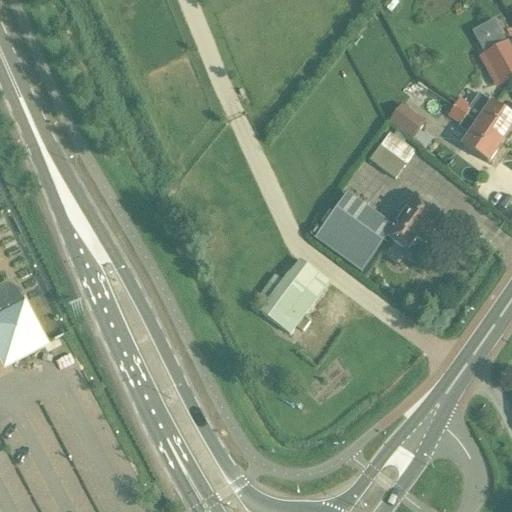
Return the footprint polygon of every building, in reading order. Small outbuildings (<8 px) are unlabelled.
[(491,73),(497,69),(503,80),(511,75),(511,61),(506,51),(485,62),(491,73)] [(459,102),(454,109),(493,137),(504,144),(511,133),(511,118),(480,97),(471,110),(459,102)] [(403,107),(390,124),(414,142),(427,125),(403,107)] [(468,137),(460,149),(488,167),(504,144),(493,137),(454,109),(448,118),(460,126),(457,130),(468,137)] [(396,182),(416,154),(390,136),(370,164),(396,182)] [(430,227),(440,214),(441,213),(416,195),(395,223),(397,225),(397,226),(399,228),(390,240),(406,251),(416,238),(424,244),(434,230),(430,227)] [(316,240),(316,241),(362,274),(395,229),(348,196),(323,231),(317,227),(311,236),(316,240)] [(300,261),(261,313),(290,334),(296,326),(303,331),(310,321),(303,316),(329,282),(300,261)]
